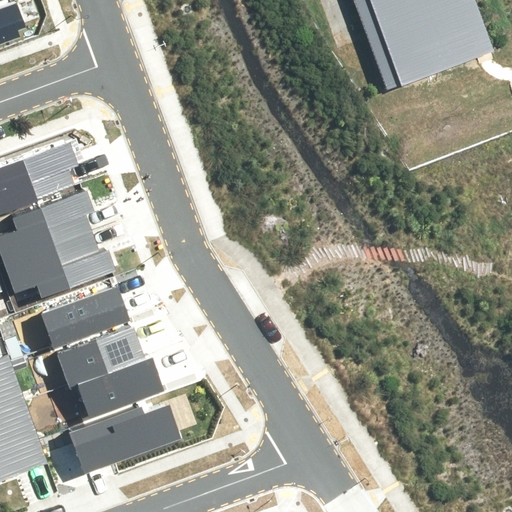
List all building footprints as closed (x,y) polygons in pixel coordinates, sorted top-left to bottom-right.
[(12,0),(0,0),(0,34),(13,30),(11,23),(20,20),(12,0)] [(349,0),(380,83),(484,43),(467,0),(349,0)] [(0,204),(74,180),(68,160),(76,157),(70,138),(0,160),(0,204)] [(16,222),(0,227),(0,245),(4,257),(92,227),(85,207),(94,204),(88,185),(12,210),(16,222)] [(4,257),(13,284),(35,277),(39,289),(114,264),(108,245),(99,248),(92,227),(4,257)] [(114,278),(39,307),(51,339),(126,310),(114,278)] [(131,318),(57,347),(69,379),(74,376),(144,351),(131,318)] [(0,470),(46,453),(5,346),(0,347),(0,470)] [(144,351),(74,376),(86,410),(161,383),(149,349),(144,351)] [(142,398),(67,426),(82,464),(179,429),(167,396),(142,405),(142,398)] [(423,511),(411,474),(383,483),(392,511),(423,511)]
